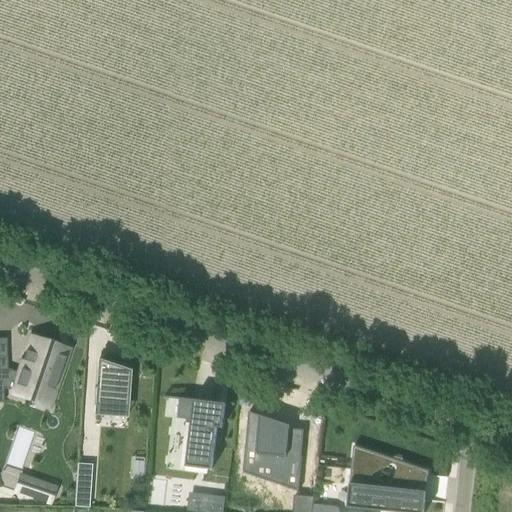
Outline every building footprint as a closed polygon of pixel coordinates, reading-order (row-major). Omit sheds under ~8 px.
[(5,339),(3,339),(0,339),(0,382),(6,382),(14,385),(11,394),(48,407),(68,350),(31,338),(17,377),(6,372),(5,339)] [(96,360),(96,364),(92,416),(93,416),(94,407),(126,409),(125,418),(126,418),(129,371),(96,360)] [(221,403),(181,398),(178,418),(192,420),(187,457),(214,460),(221,403)] [(301,439),(302,431),(289,430),(289,429),(283,429),(283,426),(274,425),(274,424),(270,423),(270,425),(247,423),(247,427),(246,427),(245,446),(246,446),(245,449),(259,450),(258,467),(273,468),(272,477),(273,477),(272,483),(286,487),(285,487),(298,492),(302,439),(301,439)] [(347,508),(380,511),(423,511),(428,473),(403,470),(401,491),(368,487),(371,457),(353,455),(347,508)] [(75,491),(90,492),(91,465),(77,464),(74,507),(75,491)] [(429,475),(428,484),(448,485),(449,475),(429,475)] [(37,480),(31,498),(51,505),(57,487),(37,480)] [(212,495),(210,511),(224,511),(226,497),(212,495)] [(311,498),(294,496),(292,511),(312,511),(314,498),(311,497),(311,498)]
